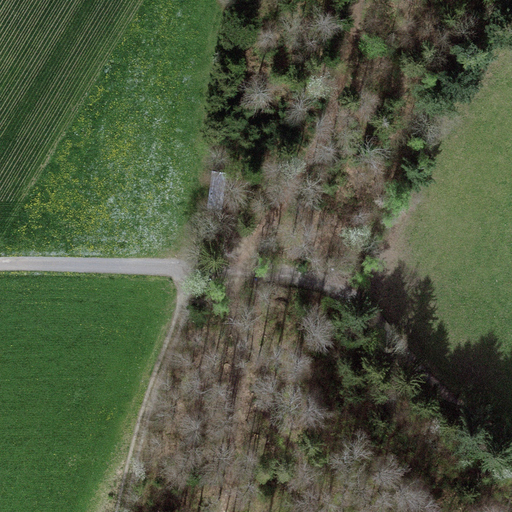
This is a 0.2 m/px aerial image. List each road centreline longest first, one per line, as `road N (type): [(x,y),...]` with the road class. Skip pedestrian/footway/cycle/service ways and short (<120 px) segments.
road 1 (track): [(511,445),(437,388),(365,312),(318,281),(73,262),(0,265)]
road 2 (track): [(250,273),(279,180),(347,76),(358,0)]
road 3 (track): [(122,511),(183,312),(182,268)]
